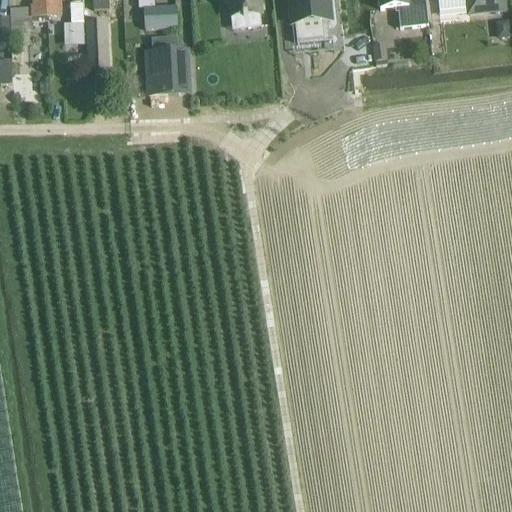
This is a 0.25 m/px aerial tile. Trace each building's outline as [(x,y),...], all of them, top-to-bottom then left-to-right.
[(45,0),(33,0),(34,8),(32,8),(33,19),(47,18),(45,0)] [(45,0),(47,18),(63,17),(61,0),(45,0)] [(92,0),(93,12),(111,12),(110,0),(92,0)] [(139,0),(140,11),(145,10),(146,33),(157,32),(157,38),(172,37),(172,32),(178,31),(177,9),(155,10),(154,0),(139,0)] [(225,0),(226,5),(229,4),(231,18),(260,15),(260,13),(259,2),(258,0),(225,0)] [(329,0),(289,0),(292,26),(296,26),(298,46),(329,43),(327,22),(331,22),(329,0)] [(379,0),(381,12),(396,11),(396,15),(399,15),(400,31),(429,29),(425,0),(379,0)] [(467,0),(469,16),(505,13),(503,0),(467,0)] [(83,6),(71,6),(71,26),(64,26),(65,48),(85,48),(83,6)] [(0,45),(12,45),(11,19),(0,19),(0,45)] [(510,23),(496,24),(498,41),(511,40),(510,23)] [(88,26),(90,79),(110,78),(108,25),(88,26)] [(153,55),(147,55),(149,98),(181,96),(178,53),(175,53),(174,41),(152,42),(153,55)] [(386,45),(373,47),(374,64),(376,64),(376,65),(376,69),(388,68),(388,63),(387,62),(386,45)] [(12,63),(0,63),(0,76),(1,88),(13,87),(12,63)] [(0,511),(22,511),(0,367),(0,511)]
